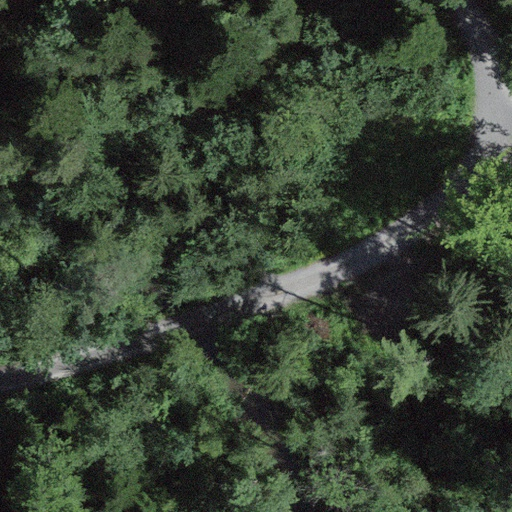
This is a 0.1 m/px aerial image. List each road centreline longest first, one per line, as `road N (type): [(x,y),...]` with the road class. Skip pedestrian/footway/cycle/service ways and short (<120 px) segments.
road 1 (track): [(511,164),(363,257),(130,341)]
road 2 (unclassified): [(130,341),(0,379)]
road 3 (track): [(439,0),(511,105)]
